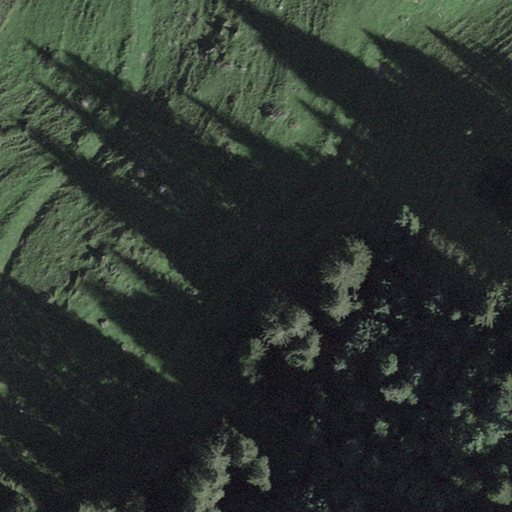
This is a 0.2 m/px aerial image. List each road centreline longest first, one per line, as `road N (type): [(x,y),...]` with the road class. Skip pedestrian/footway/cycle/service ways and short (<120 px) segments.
road 1 (track): [(0,381),(18,443),(44,472),(79,479),(100,462),(146,376),(271,236),(345,137),(398,21)]
road 2 (track): [(149,0),(138,81),(115,122),(35,201),(7,252),(0,285)]
